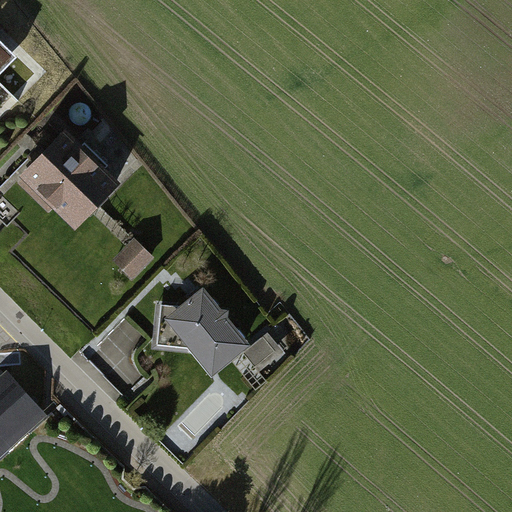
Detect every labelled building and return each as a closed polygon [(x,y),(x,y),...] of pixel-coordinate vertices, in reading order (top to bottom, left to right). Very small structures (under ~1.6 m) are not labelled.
[(0,41),(0,64),(12,53),(0,41)] [(69,120),(19,170),(78,229),(129,179),(69,120)] [(109,258),(128,278),(151,256),(132,236),(109,258)] [(174,304),(161,315),(191,352),(209,375),(228,359),(249,343),(201,283),(174,304)] [(161,315),(174,304),(152,302),(148,348),(191,352),(161,315)] [(271,350),(259,335),(249,343),(228,359),(252,390),(265,380),(252,364),(271,350)] [(0,461),(48,418),(7,373),(0,379),(0,461)]
